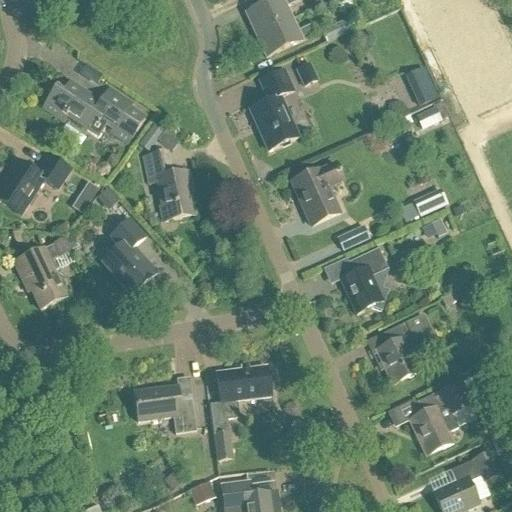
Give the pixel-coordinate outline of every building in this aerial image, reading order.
[(278,0),(244,16),(255,39),(291,22),(285,10),(299,3),(297,0),(278,0)] [(291,22),(255,39),(265,61),(316,38),(311,27),(296,34),(291,22)] [(321,34),(327,47),(352,35),(347,23),(321,34)] [(310,67),(295,74),(303,91),(318,84),(310,67)] [(292,95),(282,74),(258,84),(268,105),(249,114),(268,155),(297,142),(278,101),(292,95)] [(107,129),(114,133),(110,138),(127,149),(146,120),(129,109),(131,106),(110,92),(100,106),(70,86),(64,95),(56,90),(42,111),(63,124),(66,119),(99,141),(107,129)] [(418,111),(438,102),(432,90),(413,99),(418,111)] [(434,111),(415,120),(422,134),(440,125),(434,111)] [(137,150),(147,157),(163,134),(154,127),(137,150)] [(171,155),(178,147),(164,136),(157,145),(171,155)] [(171,179),(166,156),(144,160),(149,187),(157,185),(161,209),(159,210),(163,226),(194,219),(187,189),(189,188),(187,176),(171,179)] [(69,174),(48,160),(36,178),(16,165),(0,189),(0,206),(20,219),(43,184),(57,193),(69,174)] [(96,176),(100,179),(106,178),(109,174),(109,169),(105,166),(98,167),(95,171),(96,176)] [(341,184),(334,168),(318,175),(317,173),(290,186),(311,230),(338,218),(326,191),(341,184)] [(82,196),(92,203),(98,193),(88,187),(82,196)] [(439,193),(412,206),(413,207),(419,221),(419,222),(447,210),(439,193)] [(104,223),(115,214),(106,203),(95,212),(104,223)] [(456,221),(465,216),(461,209),(452,213),(456,221)] [(144,242),(127,223),(109,240),(117,250),(101,265),(131,299),(156,277),(133,252),(144,242)] [(439,223),(430,227),(437,242),(446,238),(439,223)] [(363,229),(336,242),(343,256),(369,243),(363,229)] [(64,301),(48,267),(73,256),(72,253),(78,250),(73,239),(42,254),(41,252),(12,266),(23,289),(27,287),(39,313),(64,301)] [(389,276),(385,267),(377,252),(348,266),(353,277),(339,284),(356,318),(369,312),(381,316),(389,294),(383,292),(389,276)] [(452,297),(441,302),(444,310),(456,305),(452,297)] [(422,318),(412,322),(383,336),(388,347),(374,354),(391,388),(419,375),(409,355),(434,343),(422,318)] [(271,401),(267,370),(216,377),(222,423),(239,421),(237,405),(271,401)] [(454,387),(465,411),(473,408),(461,384),(454,387)] [(467,415),(465,411),(454,388),(415,406),(421,417),(408,423),(425,460),(453,447),(448,437),(458,432),(452,421),(467,415)] [(179,404),(177,390),(134,395),(138,425),(173,421),(176,438),(196,435),(192,403),(179,404)] [(229,435),(213,438),(216,465),(232,463),(229,435)] [(500,440),(491,444),(496,455),(505,451),(500,440)] [(490,458),(475,465),(474,463),(449,474),(454,485),(432,495),(439,511),(470,511),(479,508),(469,484),(481,479),(484,487),(500,480),(490,458)] [(174,474),(162,483),(171,494),(183,485),(174,474)] [(279,511),(277,494),(251,497),(249,484),(220,488),(223,511),(279,511)] [(189,495),(195,510),(215,502),(209,486),(189,495)]
